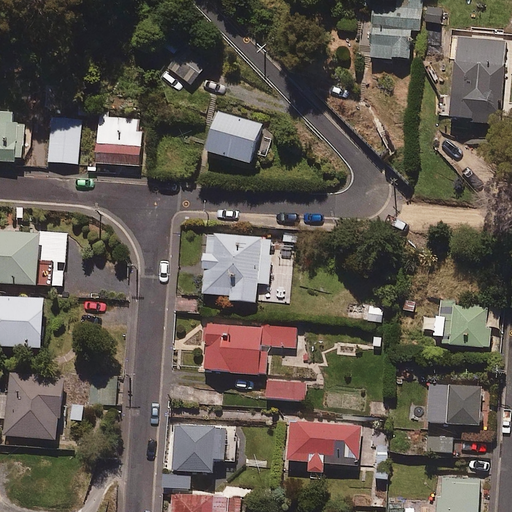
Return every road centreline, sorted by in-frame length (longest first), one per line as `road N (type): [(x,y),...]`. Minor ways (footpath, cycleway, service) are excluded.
road 1 (residential): [(151,200),(325,205),(359,200),(370,177),(202,0)]
road 2 (residential): [(133,511),(151,200)]
road 3 (residential): [(0,186),(151,200)]
